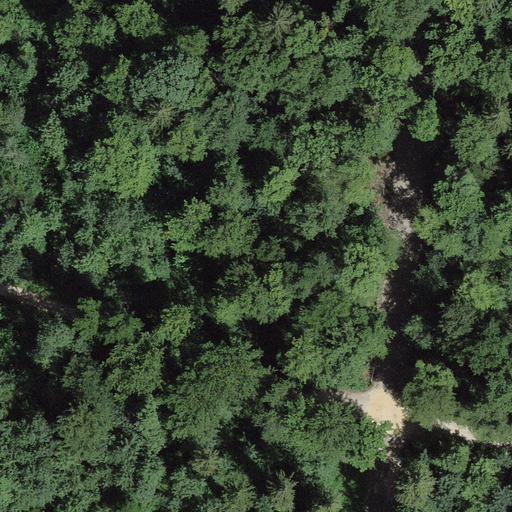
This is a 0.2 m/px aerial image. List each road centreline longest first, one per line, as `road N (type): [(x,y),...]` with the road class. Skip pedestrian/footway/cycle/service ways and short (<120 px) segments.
road 1 (track): [(0,286),(282,384),(511,442)]
road 2 (track): [(377,511),(423,0)]
